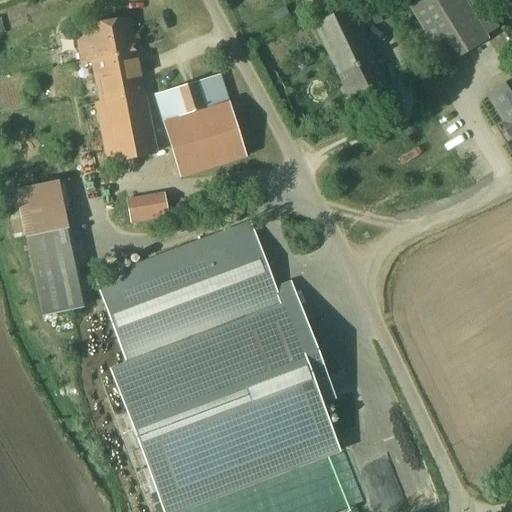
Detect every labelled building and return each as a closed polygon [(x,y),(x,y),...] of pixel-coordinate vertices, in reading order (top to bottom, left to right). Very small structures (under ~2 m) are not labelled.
[(407,0),(446,65),(489,40),(464,0),(407,0)] [(315,23),(334,65),(354,107),(388,91),(349,7),(315,23)] [(127,16),(73,27),(80,64),(91,62),(134,53),(127,16)] [(134,53),(91,62),(99,101),(95,103),(107,163),(155,154),(144,94),(142,94),(134,53)] [(220,77),(154,97),(180,179),(245,159),(220,77)] [(511,81),(488,95),(505,124),(502,125),(509,137),(511,135),(511,81)] [(42,317),(64,313),(82,309),(65,230),(68,229),(58,182),(15,191),(42,317)] [(126,200),(127,208),(130,224),(148,221),(167,218),(163,194),(126,200)] [(281,308),(274,289),(249,223),(96,279),(128,366),(281,308)] [(111,372),(163,511),(171,511),(337,450),(320,405),(333,400),(289,283),(274,289),(281,308),(128,366),(111,372)]
